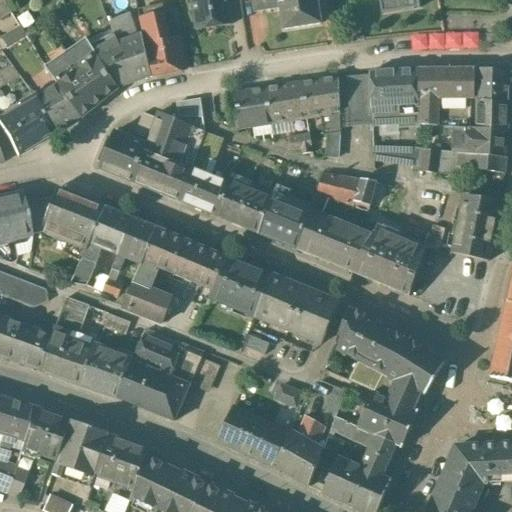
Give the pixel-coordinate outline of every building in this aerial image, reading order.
[(7,5),(4,0),(0,0),(0,20),(12,14),(7,5)] [(192,0),(198,31),(234,25),(231,8),(232,8),(231,0),(192,0)] [(319,0),(254,0),(256,13),(282,9),(286,30),(323,24),(319,0)] [(420,0),(380,0),(383,15),(422,9),(420,0)] [(166,14),(142,19),(155,77),(187,70),(183,48),(180,49),(178,39),(170,40),(166,14)] [(138,38),(131,15),(111,22),(118,40),(137,83),(154,77),(144,36),(138,38)] [(22,30),(20,27),(2,39),(8,48),(7,49),(19,65),(23,62),(35,82),(50,72),(46,67),(34,51),(23,30),(22,30)] [(88,39),(46,67),(50,72),(60,86),(83,118),(86,117),(119,89),(120,89),(96,52),(88,39)] [(118,40),(96,52),(120,89),(137,83),(118,40)] [(477,70),(419,71),(419,99),(425,98),(422,125),(451,128),(469,129),(471,129),(471,106),(474,106),(474,98),(476,98),(477,70)] [(511,73),(480,70),(479,101),(510,102),(511,73)] [(419,71),(372,74),(372,110),(418,108),(419,99),(419,71)] [(372,74),(340,79),(340,124),(341,129),(373,124),(372,110),(372,74)] [(339,79),(302,86),(308,120),(335,115),(335,116),(334,117),(335,125),(340,124),(340,79),(339,79)] [(60,86),(37,99),(57,133),(83,118),(60,86)] [(302,86),(266,92),(272,126),(308,120),(302,86)] [(266,92),(228,96),(233,131),(272,126),(266,92)] [(35,96),(19,105),(21,107),(0,119),(0,123),(18,156),(57,133),(37,99),(35,96)] [(418,108),(372,110),(373,124),(373,126),(401,124),(401,127),(421,126),(422,125),(425,98),(419,99),(418,108)] [(202,100),(179,104),(182,118),(204,118),(202,100)] [(510,102),(479,101),(478,129),(509,132),(510,132),(510,102)] [(193,128),(160,113),(150,140),(148,145),(135,184),(181,203),(199,154),(207,133),(196,130),(197,126),(194,125),(193,128)] [(158,119),(145,114),(136,135),(150,140),(158,119)] [(471,129),(469,129),(451,128),(451,134),(457,135),(455,153),(508,159),(509,132),(478,129),(471,129)] [(148,145),(116,132),(101,170),(135,184),(148,145)] [(226,140),(207,133),(199,154),(218,161),(226,140)] [(310,135),(294,137),(294,138),(293,139),(294,150),(296,150),(296,151),(302,150),(303,155),(313,153),(310,135)] [(341,136),(329,135),(327,157),(340,158),(341,136)] [(242,152),(228,147),(223,160),(237,165),(242,152)] [(399,149),(375,148),(375,161),(397,164),(399,149)] [(424,150),(416,149),(413,167),(414,167),(413,170),(421,172),(424,150)] [(442,152),(424,150),(421,172),(439,174),(440,173),(442,152)] [(455,153),(442,152),(440,173),(455,175),(456,168),(484,171),(485,172),(506,174),(508,159),(455,153)] [(218,161),(199,154),(181,203),(218,218),(231,184),(212,176),(218,161)] [(253,183),(234,176),(231,184),(218,218),(260,234),(261,232),(273,199),(250,189),(253,183)] [(362,181),(340,177),(324,176),(319,194),(317,193),(313,208),(312,210),(324,215),(331,199),(355,207),(355,208),(356,208),(358,203),(372,207),(379,182),(363,180),(362,181)] [(110,209),(60,189),(56,198),(43,233),(70,243),(66,253),(83,263),(93,245),(110,209)] [(313,208),(275,193),(273,199),(261,232),(300,247),(312,210),(313,208)] [(22,194),(0,199),(0,208),(4,225),(7,224),(10,240),(21,237),(32,235),(24,202),(22,194)] [(502,202),(465,197),(454,255),(490,262),(502,202)] [(56,198),(24,202),(32,235),(43,233),(56,198)] [(0,208),(0,242),(10,240),(7,224),(4,225),(0,208)] [(136,219),(110,209),(93,245),(100,248),(120,256),(136,219)] [(324,215),(312,210),(300,247),(299,250),(353,272),(380,228),(363,222),(359,230),(324,215)] [(159,229),(136,219),(120,256),(114,270),(121,273),(127,259),(143,266),(145,262),(159,229)] [(446,230),(435,226),(427,249),(442,252),(446,230)] [(427,249),(380,228),(353,272),(411,297),(427,249)] [(230,258),(159,229),(145,262),(160,269),(215,291),(230,258)] [(32,235),(21,237),(18,256),(30,257),(32,235)] [(83,263),(72,284),(88,287),(102,254),(98,252),(100,248),(93,245),(83,263)] [(274,276),(230,258),(215,291),(213,298),(257,317),(274,276)] [(174,300),(151,290),(160,269),(145,262),(143,266),(124,308),(165,323),(174,300)] [(16,279),(5,283),(1,273),(0,273),(0,295),(34,309),(51,302),(46,290),(35,295),(31,284),(20,289),(16,279)] [(340,304),(274,276),(257,317),(324,344),(340,304)] [(125,286),(109,280),(104,291),(120,297),(125,286)] [(91,307),(68,298),(57,328),(72,334),(70,339),(76,341),(83,322),(86,323),(91,307)] [(511,302),(510,302),(492,378),(511,382),(511,302)] [(447,364),(411,341),(413,338),(383,323),(382,324),(352,309),(340,336),(345,338),(339,351),(360,362),(350,381),(376,393),(417,411),(424,395),(426,396),(447,364)] [(132,323),(111,315),(107,327),(128,335),(132,323)] [(54,338),(0,318),(0,356),(43,372),(55,338),(54,338)] [(76,341),(70,339),(72,334),(57,328),(54,338),(55,338),(43,372),(81,385),(94,348),(76,341)] [(176,347),(147,334),(136,357),(134,361),(141,364),(142,360),(163,369),(162,372),(165,374),(176,347)] [(271,344),(250,336),(245,347),(267,355),(271,344)] [(118,354),(95,346),(94,348),(81,385),(118,398),(134,361),(136,357),(119,351),(118,354)] [(203,359),(176,347),(165,374),(192,385),(194,380),(203,359)] [(222,367),(203,359),(194,380),(213,388),(222,367)] [(165,374),(162,372),(163,369),(142,360),(141,364),(134,361),(118,398),(176,422),(192,385),(165,374)] [(333,427),(346,390),(335,385),(321,422),(333,427)] [(303,394),(282,386),(277,399),(298,407),(303,394)] [(417,411),(376,393),(360,428),(376,436),(404,448),(419,412),(417,411)] [(33,408),(3,399),(0,408),(0,434),(3,435),(1,446),(20,452),(22,450),(33,408)] [(74,422),(33,408),(22,450),(59,461),(74,422)] [(293,434),(235,408),(220,442),(274,467),(282,449),(286,451),(293,434)] [(299,435),(294,432),(293,434),(286,451),(282,449),(274,467),(310,487),(322,458),(325,450),(319,446),(327,428),(307,417),(299,435)] [(360,428),(338,419),(333,431),(337,433),(369,447),(371,447),(376,436),(360,428)] [(111,434),(74,422),(59,461),(55,475),(63,478),(66,467),(97,477),(98,476),(111,434)] [(151,451),(111,434),(98,476),(136,490),(147,457),(151,451)] [(404,448),(376,436),(371,447),(363,467),(385,477),(398,446),(403,449),(404,448)] [(335,438),(330,437),(325,450),(322,458),(332,462),(341,440),(335,438)] [(511,443),(458,447),(436,499),(464,511),(473,511),(485,483),(511,481),(511,443)] [(21,458),(2,451),(0,454),(0,479),(11,483),(21,458)] [(262,511),(147,457),(136,490),(133,499),(157,511),(262,511)] [(363,467),(340,457),(325,493),(365,511),(379,511),(394,481),(363,467)] [(32,463),(21,458),(11,483),(10,488),(22,493),(32,463)] [(318,471),(312,486),(325,491),(331,476),(318,471)] [(78,494),(55,487),(49,501),(71,511),(73,504),(78,494)] [(464,511),(436,499),(434,498),(427,511),(464,511)] [(128,511),(129,510),(110,501),(105,511),(128,511)]
